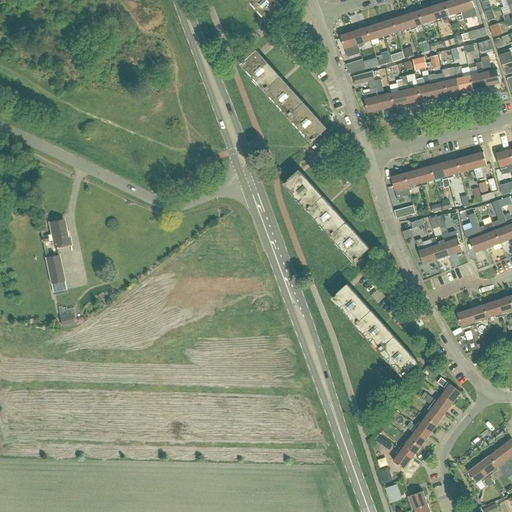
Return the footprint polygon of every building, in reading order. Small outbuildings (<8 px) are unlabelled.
[(276,0),(248,0),(269,23),(281,13),(284,10),(285,9),(276,0)] [(458,21),(459,21),(460,26),(461,25),(463,27),(465,27),(466,26),(464,20),(462,14),(457,0),(451,0),(444,2),(448,16),(456,14),(458,21)] [(457,0),(462,14),(464,20),(477,15),(473,1),(472,0),(457,0)] [(485,14),(493,11),(491,7),(489,8),(486,0),(482,0),(480,1),(485,14)] [(441,18),(448,16),(444,2),(431,6),(436,22),(442,21),(441,18)] [(505,21),(511,18),(511,4),(503,7),(502,8),(504,15),(503,15),(505,21)] [(431,24),(436,22),(431,6),(418,11),(423,24),(430,22),(431,24)] [(416,26),(423,24),(418,11),(405,15),(411,31),(416,29),(416,26)] [(493,11),(485,14),(488,22),(496,19),(493,11)] [(405,32),(411,31),(405,15),(393,19),(397,32),(404,30),(405,32)] [(390,35),(397,32),(393,19),(380,23),(385,39),(390,37),(390,35)] [(379,41),(385,39),(380,23),(367,27),(371,41),(378,38),(379,41)] [(499,23),(490,26),(494,37),(502,34),(499,23)] [(364,43),(371,41),(367,27),(354,31),(359,47),(365,45),(364,43)] [(477,30),(479,38),(487,36),(485,28),(477,30)] [(359,47),(354,31),(341,35),(343,41),(342,41),(343,43),(348,57),(361,53),(359,47)] [(469,34),(457,37),(458,44),(470,40),(469,34)] [(422,54),(430,51),(427,41),(419,44),(422,54)] [(469,46),(462,48),(464,55),(471,54),(469,46)] [(265,91),(281,76),(263,57),(258,51),(257,50),(241,65),(265,91)] [(373,62),(383,58),(380,51),(370,55),(373,62)] [(402,52),(396,54),(398,61),(404,59),(402,52)] [(503,65),(508,63),(505,53),(499,55),(503,65)] [(499,77),(499,75),(498,69),(492,70),(490,60),(482,62),(484,70),(487,86),(500,83),(499,77)] [(478,73),(471,75),(474,89),(487,86),(484,70),(482,62),(476,63),(478,71),(478,73)] [(503,65),(506,75),(511,73),(508,63),(503,65)] [(461,66),(455,68),(460,92),(474,89),(471,75),(464,77),(463,74),(461,66)] [(452,79),(444,81),(447,95),(460,92),(455,68),(449,69),(452,79)] [(355,86),(374,81),(372,73),(354,77),(355,86)] [(447,95),(444,81),(437,83),(435,74),(429,75),(434,98),(447,95)] [(425,85),(418,87),(421,101),(434,98),(429,75),(423,77),(425,85)] [(288,117),(304,102),(285,81),(282,78),(281,76),(265,91),(288,117)] [(402,79),(404,87),(407,104),(421,101),(418,87),(414,88),(413,81),(409,82),(407,76),(402,77),(402,79)] [(377,88),(376,88),(381,110),(394,107),(391,93),(385,94),(381,79),(375,81),(377,88)] [(399,91),(391,93),(394,107),(407,104),(404,87),(402,79),(397,81),(398,89),(399,91)] [(368,113),(381,110),(376,88),(371,89),(371,93),(364,94),(366,105),(366,106),(368,113)] [(304,102),(288,117),(311,143),(323,132),(327,128),(304,102)] [(502,175),(511,172),(511,157),(510,150),(496,153),(502,175)] [(485,158),(483,152),(470,155),(474,171),(477,180),(484,177),(481,167),(487,165),(486,159),(485,158)] [(457,159),(461,172),(468,170),(469,173),(474,171),(470,155),(457,159)] [(454,174),(461,172),(457,159),(444,162),(448,178),(454,177),(454,174)] [(450,186),(448,178),(444,162),(431,166),(435,180),(442,178),(442,180),(444,188),(450,186)] [(427,181),(435,180),(431,166),(418,169),(422,186),(428,184),(427,181)] [(416,187),(422,186),(418,169),(405,173),(409,187),(416,185),(416,187)] [(307,210),(323,196),(299,170),(283,184),(307,210)] [(401,189),(409,187),(405,173),(391,177),(396,193),(398,201),(404,199),(402,191),(401,189)] [(476,184),(469,186),(472,199),(480,198),(476,184)] [(483,201),(495,198),(493,192),(481,196),(483,201)] [(330,236),(346,222),(323,196),(307,210),(330,236)] [(495,211),(501,208),(498,200),(492,202),(495,211)] [(443,210),(451,208),(450,202),(441,203),(443,210)] [(432,213),(441,211),(440,204),(431,206),(432,213)] [(481,222),(489,219),(487,213),(479,216),(481,222)] [(432,229),(440,227),(437,216),(430,218),(432,229)] [(501,243),(511,238),(511,235),(507,223),(505,218),(493,223),(495,230),(501,243)] [(67,238),(63,220),(49,223),(54,249),(71,245),(70,237),(67,238)] [(411,224),(413,230),(423,226),(421,220),(411,224)] [(346,222),(330,236),(354,262),(366,252),(369,249),(370,248),(346,222)] [(480,228),(482,232),(488,248),(501,243),(495,230),(493,223),(480,228)] [(473,226),(476,235),(477,237),(470,240),(472,246),(472,247),(473,247),(475,253),(488,248),(482,232),(480,228),(479,224),(473,226)] [(442,234),(442,235),(444,240),(450,255),(463,251),(461,245),(460,244),(458,238),(456,231),(449,234),(448,232),(442,234)] [(46,235),(39,239),(42,246),(49,242),(46,235)] [(450,255),(444,240),(442,235),(430,239),(432,246),(437,260),(450,255)] [(432,246),(425,249),(424,246),(421,238),(416,240),(418,248),(424,264),(437,260),(432,246)] [(65,286),(64,279),(59,255),(45,258),(50,282),(52,289),(53,292),(66,289),(66,286),(65,286)] [(355,324),(371,310),(352,288),(349,285),(348,284),(332,298),(355,324)] [(506,312),(511,310),(511,304),(509,296),(496,300),(502,316),(507,314),(506,312)] [(496,318),(502,316),(496,300),(484,304),(488,318),(495,316),(496,318)] [(481,320),(488,318),(484,304),(471,309),(476,325),(481,323),(481,320)] [(463,329),(476,325),(471,309),(457,313),(459,319),(460,320),(463,329)] [(379,350),(395,336),(371,310),(355,324),(379,350)] [(61,326),(74,323),(72,314),(59,317),(61,326)] [(508,340),(505,331),(495,334),(497,343),(508,340)] [(485,348),(496,344),(492,333),(481,336),(485,348)] [(395,336),(379,350),(402,376),(418,362),(415,358),(395,336)] [(470,352),(478,349),(475,338),(466,341),(470,352)] [(442,395),(453,404),(461,392),(441,377),(437,382),(444,387),(444,388),(446,389),(442,395)] [(442,395),(437,401),(435,400),(428,395),(425,400),(432,405),(445,414),(453,404),(442,395)] [(437,425),(445,414),(432,405),(428,409),(430,411),(426,417),(437,425)] [(429,436),(437,425),(426,417),(421,423),(419,421),(416,426),(429,436)] [(416,426),(410,422),(407,427),(412,431),(414,433),(410,439),(421,447),(429,436),(416,426)] [(500,447),(511,460),(511,459),(511,439),(511,438),(500,447)] [(413,458),(421,447),(410,439),(405,445),(403,443),(400,448),(413,458)] [(506,464),(511,460),(500,447),(490,455),(498,466),(504,462),(506,464)] [(405,469),(413,458),(400,448),(396,453),(398,454),(393,461),(398,464),(398,465),(400,466),(400,465),(405,469)] [(492,471),(498,466),(490,455),(479,463),(489,477),(489,476),(494,473),(492,471)] [(494,483),(489,476),(489,477),(479,463),(468,472),(472,477),(471,477),(472,478),(476,483),(482,478),(484,480),(489,487),(494,483)] [(388,468),(381,470),(383,478),(391,475),(388,468)] [(388,496),(396,493),(393,485),(386,488),(388,496)] [(415,509),(428,504),(423,491),(407,497),(410,503),(412,502),(415,509)]
